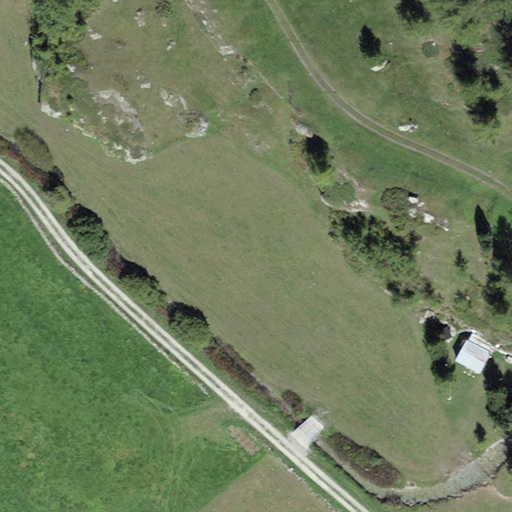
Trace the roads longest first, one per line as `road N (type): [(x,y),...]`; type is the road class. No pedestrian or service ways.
road 1 (track): [(0,168),(106,286),(358,511)]
road 2 (track): [(270,0),(307,63),(347,109),(511,200)]
